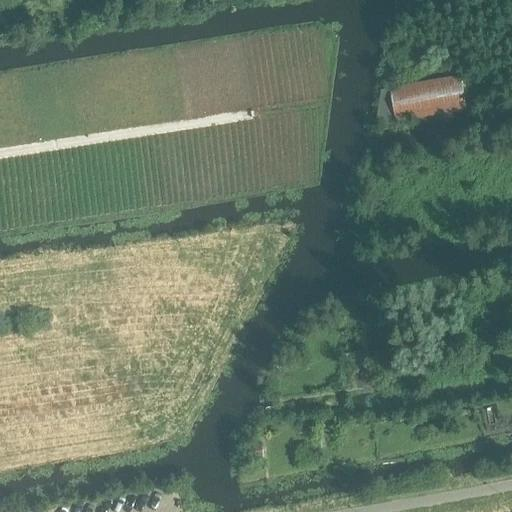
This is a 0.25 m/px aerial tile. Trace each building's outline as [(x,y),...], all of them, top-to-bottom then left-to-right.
[(0,0),(0,35),(12,34),(6,0),(0,0)] [(466,110),(463,93),(459,75),(388,88),(380,90),(374,125),(395,122),(466,110)] [(371,336),(359,338),(362,356),(374,354),(371,336)] [(277,406),(265,408),(267,418),(278,416),(277,406)] [(336,439),(335,424),(318,425),(319,440),(336,439)] [(263,459),(262,444),(249,446),(250,460),(263,459)]
